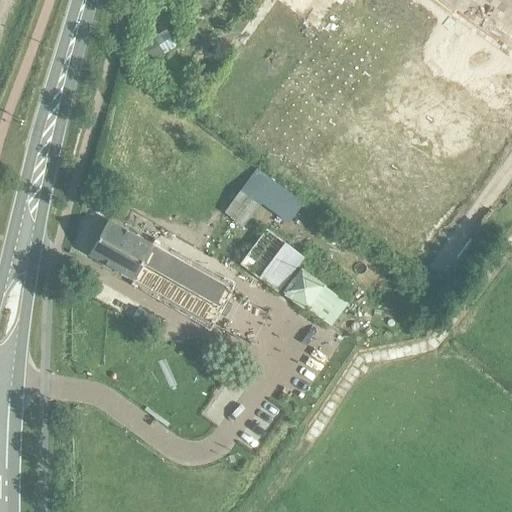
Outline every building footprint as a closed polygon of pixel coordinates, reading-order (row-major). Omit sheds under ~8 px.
[(244,0),(266,16),(277,0),(276,0),(244,0)] [(146,67),(165,55),(152,34),(133,45),(146,67)] [(263,202),(289,222),(305,201),(257,166),(240,190),(223,211),(245,228),(261,206),(260,205),(263,202)] [(229,286),(209,275),(109,219),(90,253),(210,321),(212,316),(223,322),(237,298),(226,292),(229,286)] [(301,266),(298,264),(304,256),(266,228),(239,263),(278,291),(280,288),(308,309),(308,308),(331,325),(349,302),(326,285),(326,284),(301,266)] [(132,318),(151,329),(157,318),(139,307),(132,318)]
